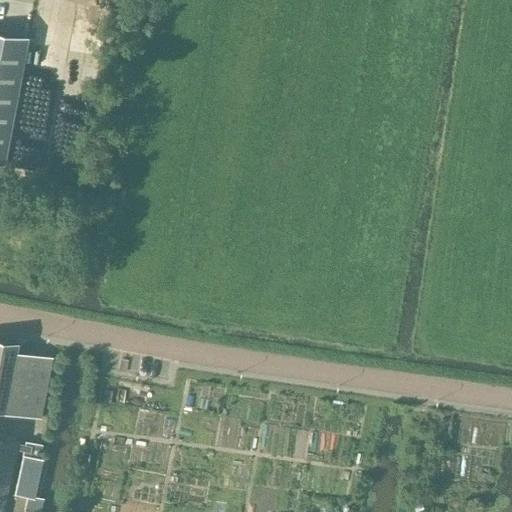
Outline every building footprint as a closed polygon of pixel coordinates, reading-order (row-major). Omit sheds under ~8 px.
[(0,160),(2,161),(25,35),(0,30),(0,160)] [(0,337),(0,408),(41,417),(52,357),(16,350),(18,341),(0,337)] [(0,434),(0,511),(1,511),(18,438),(0,434)] [(22,454),(40,457),(43,443),(25,439),(22,454)] [(22,454),(14,492),(33,496),(42,458),(40,457),(22,454)]
